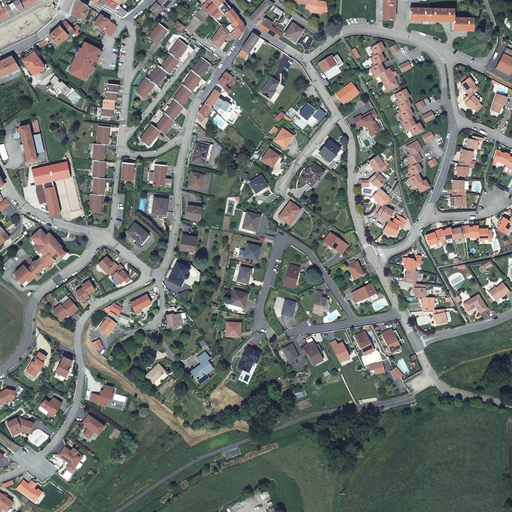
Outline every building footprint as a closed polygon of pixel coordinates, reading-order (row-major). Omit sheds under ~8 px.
[(18,11),(23,8),(19,0),(16,0),(17,0),(13,2),(18,11)] [(19,0),(23,8),(31,4),(28,0),(19,0)] [(83,19),(88,6),(77,0),(76,0),(71,14),(83,19)] [(119,5),(109,0),(106,0),(104,4),(102,6),(122,17),(124,16),(128,13),(119,5)] [(158,0),(152,7),(150,9),(151,10),(156,14),(161,8),(163,9),(166,5),(169,8),(174,3),(173,3),(175,0),(158,0)] [(207,0),(202,6),(206,10),(213,2),(211,0),(207,0)] [(218,6),(210,14),(215,19),(222,14),(223,15),(225,14),(231,9),(224,0),(218,6)] [(274,5),(267,0),(266,0),(249,18),(258,25),(262,20),(260,19),(263,16),(274,5)] [(314,0),(308,0),(307,4),(306,7),(309,9),(309,10),(312,10),(312,12),(315,13),(317,0),(314,0)] [(326,2),(317,0),(315,13),(319,13),(319,12),(323,12),(323,11),(327,12),(326,2)] [(396,8),(395,0),(383,0),(383,20),(395,20),(396,8)] [(18,11),(13,2),(5,7),(9,16),(18,11)] [(218,6),(213,2),(206,10),(210,14),(218,6)] [(0,15),(2,20),(9,16),(5,7),(2,8),(0,3),(0,15)] [(420,8),(411,8),(410,20),(453,22),(453,30),(463,30),(472,30),(473,18),(453,18),(454,9),(420,8)] [(231,9),(225,14),(232,23),(238,17),(236,14),(231,9)] [(100,14),(94,24),(102,30),(103,28),(104,30),(108,25),(106,24),(109,20),(100,14)] [(232,23),(230,25),(234,30),(242,23),(238,17),(232,23)] [(68,35),(70,37),(74,34),(78,30),(80,28),(78,24),(73,28),(68,23),(69,21),(67,19),(60,26),(68,35)] [(264,22),(262,20),(258,25),(262,29),(268,32),(272,27),(274,23),(268,19),(268,20),(266,19),(264,22)] [(103,31),(111,36),(117,26),(109,20),(106,24),(108,25),(104,30),(103,31)] [(172,26),(180,31),(184,27),(183,25),(177,21),(174,24),(172,26)] [(304,30),(292,22),(284,35),(295,43),(304,30)] [(162,37),(167,30),(159,23),(149,37),(158,44),(163,37),(162,37)] [(236,39),(246,29),(242,23),(234,30),(230,34),(236,39)] [(272,27),(268,32),(278,38),(284,29),(278,25),(277,25),(275,29),(273,28),(272,27)] [(57,45),(68,35),(60,26),(49,36),(57,45)] [(222,26),(210,42),(218,47),(223,41),(229,33),(222,26)] [(268,45),(270,42),(257,34),(256,35),(253,33),(239,54),(246,59),(259,39),(268,45)] [(44,41),(38,43),(40,47),(48,43),(48,40),(50,39),(48,36),(44,41)] [(137,92),(144,97),(154,84),(156,85),(167,72),(169,74),(179,60),(177,59),(187,45),(179,39),(169,52),(171,54),(160,67),(158,65),(148,79),(146,78),(136,91),(137,92)] [(84,40),(67,70),(84,80),(102,51),(84,40)] [(381,42),(371,47),(374,53),(371,54),(372,57),(381,52),(385,50),(382,45),(381,42)] [(395,44),(389,47),(392,53),(399,49),(396,43),(395,44)] [(357,58),(360,56),(355,47),(352,49),(357,58)] [(508,74),(511,64),(511,50),(505,47),(495,68),(508,74)] [(41,62),(45,58),(40,51),(36,54),(34,52),(28,56),(29,57),(23,62),(34,76),(45,67),(41,62)] [(383,54),(381,52),(372,57),(370,58),(373,64),(371,65),(372,67),(381,62),(386,60),(383,54)] [(332,55),(318,63),(324,73),(337,65),(338,67),(343,63),(337,54),(333,57),(332,55)] [(6,73),(7,75),(20,69),(12,57),(2,61),(7,72),(6,73)] [(181,105),(192,92),(191,91),(201,78),(200,77),(210,63),(202,57),(191,70),(193,71),(182,85),(183,86),(173,99),(175,100),(164,113),(166,114),(155,127),(151,124),(140,139),(148,145),(160,131),(164,134),(174,121),(173,119),(183,106),(181,105)] [(411,66),(408,60),(398,65),(403,73),(412,68),(411,66)] [(383,65),(381,62),(372,67),(370,68),(374,76),(385,70),(383,65)] [(389,68),(385,70),(374,76),(372,77),(374,79),(379,76),(383,83),(394,77),(397,75),(395,71),(392,72),(391,71),(389,68)] [(234,77),(227,71),(219,83),(227,92),(230,89),(226,84),(228,81),(230,82),(234,77)] [(475,87),(468,76),(466,77),(460,82),(459,83),(461,86),(468,94),(475,87)] [(397,81),(394,77),(383,83),(386,89),(384,91),(385,93),(399,86),(397,81)] [(284,87),(271,78),(261,92),(270,98),(275,91),(279,94),(284,87)] [(66,80),(61,85),(66,89),(70,84),(66,80)] [(351,81),(335,93),(343,105),(359,93),(351,81)] [(106,92),(106,100),(104,100),(103,108),(102,108),(101,116),(112,117),(113,109),(114,109),(115,101),(116,101),(117,93),(118,93),(119,85),(108,84),(107,92),(106,92)] [(214,90),(208,98),(209,98),(206,103),(211,107),(217,99),(214,97),(217,92),(219,93),(222,90),(217,87),(214,90)] [(468,94),(463,99),(465,101),(464,102),(466,104),(471,109),(473,108),(478,102),(481,99),(481,97),(476,93),(474,93),(477,90),(475,87),(468,94)] [(407,93),(405,89),(395,94),(398,100),(396,102),(397,104),(408,98),(410,97),(407,93)] [(496,93),(491,110),(499,113),(501,107),(504,108),(508,97),(496,93)] [(409,101),(408,98),(397,104),(400,109),(398,111),(399,113),(410,107),(412,106),(409,101)] [(416,104),(419,110),(427,105),(423,100),(416,104)] [(481,105),(478,102),(473,108),(476,111),(478,109),(481,105)] [(211,107),(206,103),(199,112),(197,118),(201,121),(203,121),(205,118),(207,115),(211,118),(216,112),(211,107)] [(307,121),(312,115),(313,116),(317,111),(308,103),(307,104),(305,103),(303,106),(304,107),(299,114),(307,121)] [(411,109),(410,107),(399,113),(402,119),(400,120),(401,122),(411,116),(414,115),(411,109)] [(378,115),(374,109),(361,116),(360,114),(353,118),(358,127),(363,124),(365,128),(366,127),(369,132),(368,132),(371,137),(378,133),(377,131),(380,129),(373,118),(378,115)] [(432,111),(422,116),(426,123),(436,118),(432,111)] [(282,117),(284,114),(281,112),(278,116),(275,113),(272,116),(277,122),(282,117)] [(290,119),(284,114),(282,117),(288,122),(290,119)] [(413,119),(411,116),(401,122),(405,130),(416,124),(413,119)] [(420,122),(416,124),(405,130),(404,130),(405,133),(411,130),(414,136),(424,131),(421,126),(420,122)] [(21,145),(22,149),(24,149),(27,162),(37,160),(35,153),(43,151),(39,135),(32,136),(29,125),(19,127),(23,145),(21,145)] [(104,161),(105,145),(108,145),(109,127),(99,126),(97,144),(95,144),(93,160),(95,161),(94,177),(95,177),(93,194),(91,194),(90,211),(100,212),(102,195),(104,195),(105,178),(104,178),(105,162),(104,161)] [(286,146),(293,136),(283,129),(275,140),(281,144),(281,143),(286,146)] [(422,135),(426,142),(434,137),(431,130),(422,135)] [(465,148),(476,150),(476,149),(477,144),(476,144),(476,140),(481,141),(482,138),(472,135),(471,139),(467,138),(465,148)] [(338,147),(330,140),(321,152),(325,156),(324,157),(329,161),(333,157),(332,155),(338,147)] [(213,144),(198,141),(192,161),(204,164),(206,158),(209,159),(213,144)] [(419,145),(416,141),(407,146),(410,153),(408,155),(409,157),(417,152),(421,150),(419,145)] [(273,151),(269,149),(261,159),(272,167),(279,157),(272,152),(273,151)] [(497,161),(504,164),(508,155),(508,154),(504,152),(503,153),(500,151),(496,149),(493,160),(496,160),(497,161)] [(458,163),(468,164),(468,161),(469,161),(471,152),(461,150),(460,155),(461,155),(460,159),(458,159),(458,163)] [(420,157),(417,152),(409,157),(407,158),(411,164),(408,166),(409,168),(418,163),(422,161),(420,157)] [(384,162),(378,154),(368,161),(371,165),(370,166),(376,173),(378,172),(380,174),(388,168),(386,166),(389,164),(386,160),(384,162)] [(428,161),(432,168),(439,164),(437,160),(436,157),(428,161)] [(67,162),(59,163),(49,166),(33,169),(36,185),(53,181),(70,177),(67,162)] [(122,180),(132,181),(134,165),(124,163),(122,180)] [(420,166),(418,163),(409,168),(412,174),(408,176),(410,178),(418,173),(423,171),(420,166)] [(468,168),(468,164),(458,163),(458,167),(456,167),(456,176),(466,177),(466,167),(468,168)] [(324,172),(315,164),(310,169),(311,170),(307,174),(306,173),(302,178),(311,186),(324,172)] [(164,186),(165,179),(166,166),(156,165),(154,185),(164,186)] [(511,170),(511,168),(504,165),(502,170),(510,174),(511,170)] [(380,188),(387,180),(380,174),(378,172),(376,173),(368,180),(374,186),(375,185),(379,189),(380,188)] [(204,175),(198,173),(198,175),(191,173),(188,186),(199,188),(201,180),(203,181),(204,175)] [(420,176),(418,173),(410,178),(409,179),(413,186),(422,180),(420,176)] [(261,176),(250,182),(256,192),(262,189),(263,191),(268,187),(261,176)] [(172,179),(165,179),(164,186),(171,187),(172,179)] [(425,179),(422,180),(413,186),(411,187),(412,189),(418,186),(422,193),(430,188),(428,184),(425,179)] [(451,193),(461,193),(461,190),(462,190),(463,180),(452,180),(452,185),(453,185),(453,189),(451,189),(451,193)] [(50,216),(60,213),(53,181),(36,185),(37,190),(30,192),(31,196),(38,195),(39,200),(44,199),(45,203),(44,204),(47,214),(50,216)] [(380,188),(379,189),(373,196),(377,200),(378,199),(380,202),(379,202),(383,205),(390,197),(387,195),(380,188)] [(462,197),(461,193),(451,193),(451,197),(450,197),(450,206),(460,206),(460,197),(462,197)] [(383,205),(377,213),(381,216),(389,221),(395,212),(387,207),(393,199),(390,197),(383,205)] [(166,213),(167,209),(165,209),(166,199),(154,198),(152,213),(160,214),(161,212),(166,213)] [(7,199),(0,204),(0,207),(3,211),(11,204),(7,199)] [(301,209),(292,203),(289,206),(288,205),(279,217),(282,219),(283,219),(286,221),(291,215),(294,218),(301,209)] [(201,208),(188,206),(186,218),(199,220),(201,208)] [(254,214),(243,212),(238,230),(255,234),(256,231),(254,230),(257,221),(259,222),(259,218),(253,216),(254,214)] [(389,221),(384,230),(394,236),(398,230),(397,230),(398,227),(402,229),(407,221),(399,216),(397,220),(396,219),(393,223),(389,221)] [(506,230),(511,222),(508,220),(502,216),(499,221),(500,222),(497,229),(505,234),(507,231),(506,230)] [(135,223),(127,233),(135,239),(137,237),(143,242),(149,235),(135,223)] [(464,226),(465,236),(465,237),(478,236),(478,228),(477,225),(472,225),(472,226),(468,227),(468,226),(464,226)] [(451,229),(453,237),(453,239),(461,237),(465,236),(464,226),(451,229)] [(440,229),(437,230),(440,240),(453,237),(451,229),(450,227),(445,228),(445,229),(441,230),(440,229)] [(1,228),(0,228),(0,244),(0,245),(9,238),(1,228)] [(478,228),(478,236),(478,239),(487,238),(487,240),(491,240),(491,229),(487,229),(487,228),(478,228)] [(37,279),(60,258),(65,253),(60,247),(61,246),(59,244),(58,243),(58,244),(54,240),(49,234),(47,236),(40,229),(30,238),(31,238),(30,238),(29,239),(33,243),(34,242),(36,244),(33,247),(39,253),(40,252),(43,255),(35,262),(30,257),(23,264),(23,265),(12,275),(22,286),(33,276),(37,279)] [(440,240),(437,230),(424,235),(428,245),(440,240)] [(348,245),(330,232),(324,241),(342,254),(348,245)] [(264,240),(273,243),(275,237),(266,234),(264,240)] [(196,238),(184,235),(181,250),(194,252),(196,238)] [(261,247),(247,243),(243,256),(254,259),(256,251),(260,251),(261,247)] [(406,257),(403,267),(406,268),(412,270),(413,265),(417,266),(420,256),(416,255),(414,260),(411,259),(411,258),(406,257)] [(98,264),(108,275),(110,273),(117,266),(113,261),(111,263),(106,257),(98,264)] [(357,261),(348,266),(354,279),(363,274),(357,261)] [(191,268),(179,262),(170,280),(182,285),(186,278),(187,278),(188,278),(189,278),(190,277),(190,275),(190,274),(189,273),(188,273),(191,268)] [(117,266),(110,273),(120,284),(124,280),(127,276),(128,276),(122,270),(124,268),(119,264),(117,266)] [(300,267),(290,264),(284,286),(294,288),(300,267)] [(251,270),(241,266),(237,280),(248,283),(251,270)] [(404,277),(403,281),(413,283),(414,279),(416,270),(412,270),(406,268),(404,273),(406,274),(405,277),(404,277)] [(89,280),(81,285),(82,287),(87,295),(95,290),(89,280)] [(509,290),(502,282),(496,287),(495,286),(488,292),(495,300),(501,295),(502,295),(509,290)] [(371,283),(352,293),(357,301),(361,299),(362,300),(376,292),(371,283)] [(413,297),(422,297),(424,297),(424,287),(424,284),(413,283),(413,297)] [(81,301),(88,297),(87,295),(82,287),(75,291),(81,301)] [(248,294),(234,290),(231,304),(241,307),(244,298),(247,298),(248,294)] [(188,291),(178,295),(181,300),(187,298),(188,291)] [(322,292),(317,291),(312,312),(322,314),(326,298),(321,297),(322,292)] [(151,303),(146,294),(131,303),(134,310),(138,308),(139,309),(151,303)] [(488,309),(479,294),(463,304),(468,312),(476,307),(480,314),(488,309)] [(421,305),(422,310),(432,309),(432,306),(432,297),(424,297),(422,297),(422,302),(423,302),(423,305),(421,305)] [(69,314),(70,315),(78,309),(70,299),(62,306),(69,314)] [(296,302),(285,299),(282,314),(292,317),(296,302)] [(51,307),(53,310),(60,304),(58,301),(56,301),(51,306),(51,307)] [(122,307),(114,303),(106,307),(119,314),(122,307)] [(62,306),(60,304),(53,310),(62,320),(69,314),(62,306)] [(117,318),(119,314),(106,307),(104,311),(117,318)] [(443,311),(443,308),(432,309),(433,313),(435,323),(445,321),(443,311)] [(173,313),(167,315),(170,327),(183,324),(181,314),(174,315),(173,313)] [(458,314),(450,316),(454,328),(461,326),(458,314)] [(99,329),(107,335),(117,323),(108,317),(99,329)] [(241,323),(227,322),(226,336),(237,336),(237,327),(241,327),(241,323)] [(391,329),(382,333),(391,352),(400,348),(391,329)] [(364,331),(356,336),(365,355),(374,350),(364,331)] [(201,347),(206,343),(202,338),(197,341),(201,347)] [(99,340),(91,343),(95,350),(102,347),(99,340)] [(335,340),(330,343),(340,362),(349,357),(342,343),(338,345),(335,340)] [(313,341),(304,345),(313,364),(322,360),(313,341)] [(292,344),(283,349),(291,366),(297,363),(295,359),(298,357),(292,344)] [(259,353),(248,348),(239,367),(248,371),(253,360),(255,361),(259,353)] [(26,371),(33,375),(37,369),(39,370),(44,363),(43,362),(46,357),(39,352),(36,358),(37,359),(34,362),(33,362),(32,361),(26,371)] [(201,364),(200,365),(201,366),(197,369),(197,368),(192,371),(197,379),(198,378),(200,381),(208,375),(207,374),(214,368),(207,360),(210,358),(205,352),(197,358),(201,364)] [(56,372),(66,377),(69,371),(66,370),(71,360),(63,357),(56,372)] [(374,369),(375,373),(384,371),(382,362),(370,365),(370,370),(374,369)] [(159,364),(147,376),(153,383),(159,378),(158,377),(165,371),(159,364)] [(113,388),(102,385),(99,396),(92,394),(90,401),(97,403),(97,404),(106,406),(107,402),(109,402),(110,399),(111,399),(113,393),(112,393),(113,388)] [(0,392),(0,404),(3,405),(4,400),(9,401),(12,399),(14,391),(6,389),(3,391),(3,393),(0,393),(0,392)] [(45,400),(40,406),(41,406),(49,412),(48,413),(52,417),(62,404),(53,398),(50,402),(48,402),(45,400)] [(49,412),(41,406),(39,408),(40,410),(46,415),(48,413),(49,412)] [(98,435),(104,426),(88,415),(82,423),(88,427),(83,434),(87,437),(88,435),(90,436),(94,432),(98,435)] [(16,418),(7,423),(11,433),(21,428),(22,431),(29,433),(33,423),(21,419),(17,421),(16,418)] [(66,467),(70,470),(73,469),(79,462),(77,460),(81,455),(77,452),(78,451),(73,448),(71,451),(65,447),(58,456),(65,461),(66,460),(70,462),(66,467)] [(23,481),(16,489),(22,493),(23,492),(35,501),(40,495),(36,491),(36,490),(33,488),(35,487),(36,484),(32,481),(28,485),(23,481)] [(42,492),(35,487),(33,488),(36,490),(36,491),(40,495),(42,492)] [(12,502),(0,492),(0,506),(6,510),(12,502)]
